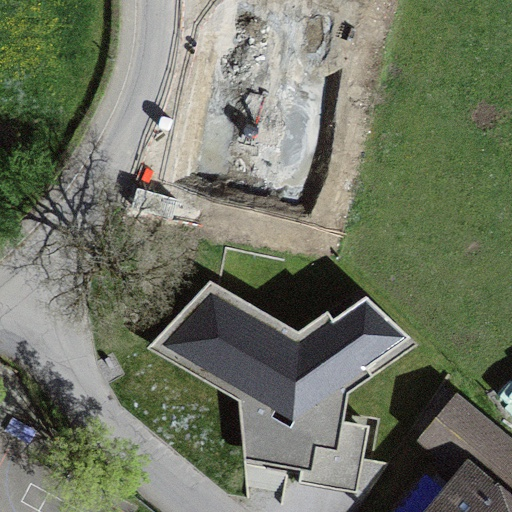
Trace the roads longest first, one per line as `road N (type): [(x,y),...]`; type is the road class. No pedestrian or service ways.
road 1 (unclassified): [(158,0),(143,89),(124,137),(38,299)]
road 2 (unclassified): [(38,299),(106,423),(206,511)]
